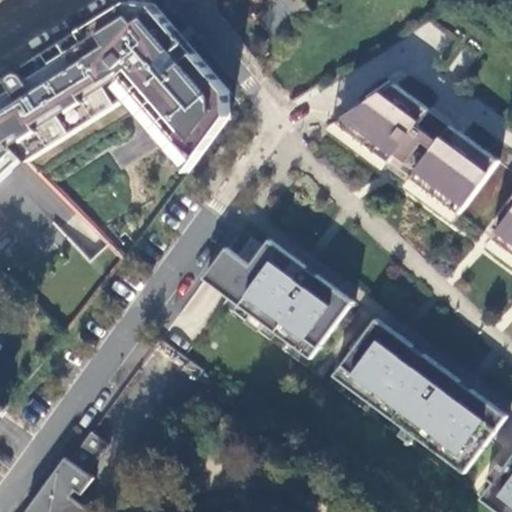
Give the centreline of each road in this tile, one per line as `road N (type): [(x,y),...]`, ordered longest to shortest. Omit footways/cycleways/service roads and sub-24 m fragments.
road 1 (residential): [(0,506),(277,120)]
road 2 (residential): [(179,0),(277,120)]
